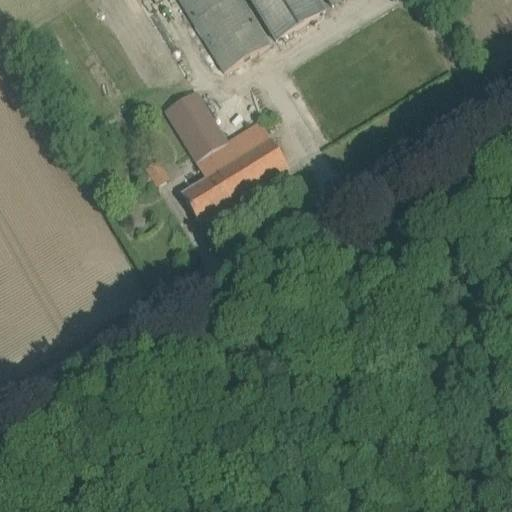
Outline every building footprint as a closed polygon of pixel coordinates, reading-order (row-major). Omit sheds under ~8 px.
[(176,0),(224,77),(271,48),(242,0),(176,0)] [(248,0),(277,46),(328,15),(318,0),(248,0)] [(347,0),(326,0),(333,9),(347,0)] [(197,96),(165,115),(197,166),(228,146),(197,96)] [(207,184),(182,199),(202,229),(290,175),(260,126),(228,146),(197,166),(207,184)] [(147,172),(157,190),(169,183),(158,165),(147,172)]
